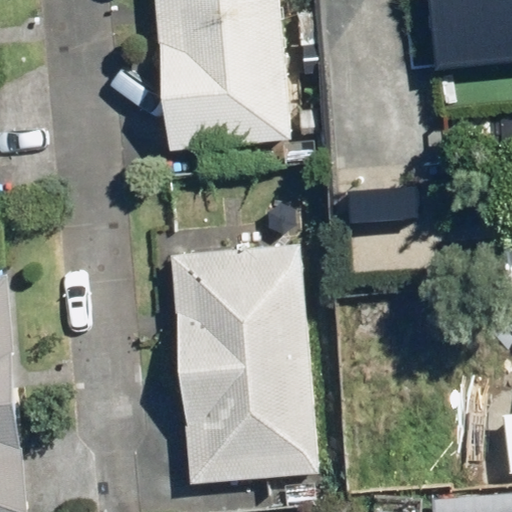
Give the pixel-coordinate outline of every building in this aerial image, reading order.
[(280,0),(156,0),(168,147),(291,137),(280,0)] [(511,0),(437,0),(444,67),(511,60),(511,0)] [(303,240),(174,251),(194,479),(324,468),(303,240)] [(30,511),(11,272),(0,272),(0,511),(30,511)] [(511,419),(501,420),(506,470),(511,469),(511,419)]
